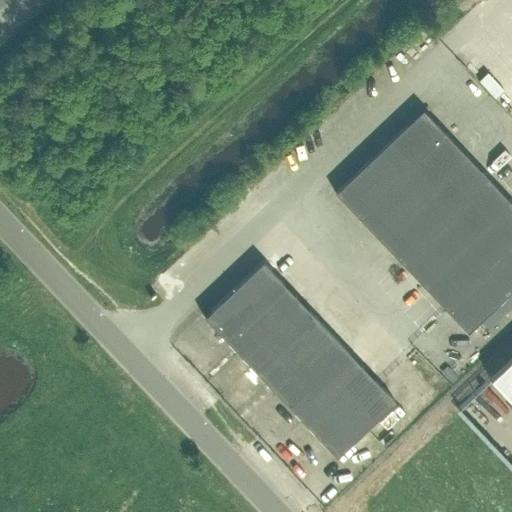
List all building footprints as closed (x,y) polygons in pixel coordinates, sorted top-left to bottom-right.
[(378,151),(401,174),(444,133),(422,109),(378,151)] [(444,133),(401,174),(423,197),(466,156),(444,133)] [(335,192),(357,216),(401,174),(378,151),(335,192)] [(466,156),(423,197),(445,221),(488,179),(466,156)] [(401,174),(357,216),(379,239),(423,197),(401,174)] [(488,179),(445,221),(467,244),(511,202),(488,179)] [(401,262),(445,221),(423,197),(379,239),(401,262)] [(511,203),(511,202),(467,244),(489,267),(511,245),(511,203)] [(423,285),(467,244),(445,221),(401,262),(423,285)] [(467,244),(423,285),(445,309),(489,267),(467,244)] [(511,245),(489,267),(511,291),(511,289),(511,245)] [(295,297),(262,262),(233,289),(266,324),(295,297)] [(445,309),(467,332),(511,291),(489,267),(445,309)] [(233,289),(204,317),(237,352),(266,324),(233,289)] [(328,331),(295,297),(266,324),(299,359),(328,331)] [(270,387),(299,359),(266,324),(237,352),(270,387)] [(361,366),(328,331),(299,359),(332,394),(361,366)] [(511,357),(490,378),(511,401),(511,357)] [(303,422),(332,394),(299,359),(270,387),(303,422)] [(365,429),(395,401),(361,366),(332,394),(365,429)] [(303,422),(336,457),(365,429),(332,394),(303,422)]
